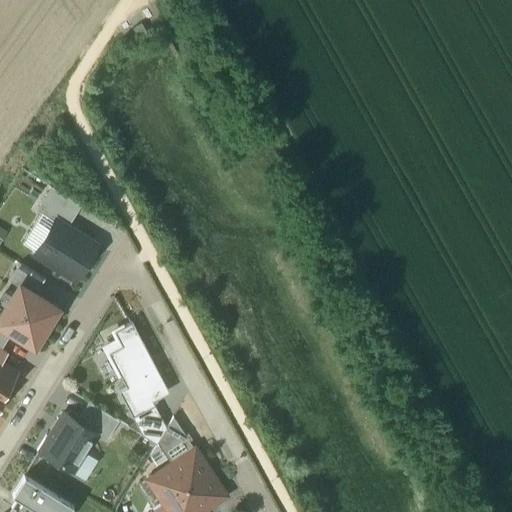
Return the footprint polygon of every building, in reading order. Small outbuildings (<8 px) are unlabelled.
[(131,29),(137,39),(146,34),(140,24),(131,29)] [(55,219),(67,227),(81,204),(50,186),(35,210),(41,213),(54,221),(55,219)] [(54,221),(41,213),(22,244),(35,251),(54,221)] [(35,251),(33,253),(74,279),(95,245),(67,227),(55,219),(54,221),(35,251)] [(19,285),(34,294),(44,278),(18,263),(8,280),(18,286),(19,285)] [(0,315),(0,325),(11,332),(33,346),(56,308),(34,294),(19,285),(18,286),(12,295),(2,312),(0,315)] [(0,294),(0,310),(2,312),(12,295),(3,290),(0,294)] [(121,347),(108,354),(126,387),(118,391),(133,417),(154,406),(151,401),(169,392),(131,322),(113,332),(121,347)] [(0,347),(1,348),(11,332),(0,325),(0,347)] [(0,364),(0,395),(1,397),(2,396),(0,394),(13,372),(0,364)] [(162,419),(154,406),(133,417),(139,430),(162,419)] [(57,417),(36,450),(54,461),(56,459),(72,469),(95,432),(63,412),(59,419),(57,417)] [(166,427),(156,443),(161,451),(185,436),(173,416),(166,427)] [(156,443),(166,427),(162,419),(139,430),(141,434),(156,443)] [(194,449),(185,436),(161,451),(171,465),(194,449)] [(171,465),(148,479),(168,511),(198,511),(225,495),(194,449),(171,465)] [(23,475),(11,495),(38,511),(68,511),(73,505),(23,475)]
